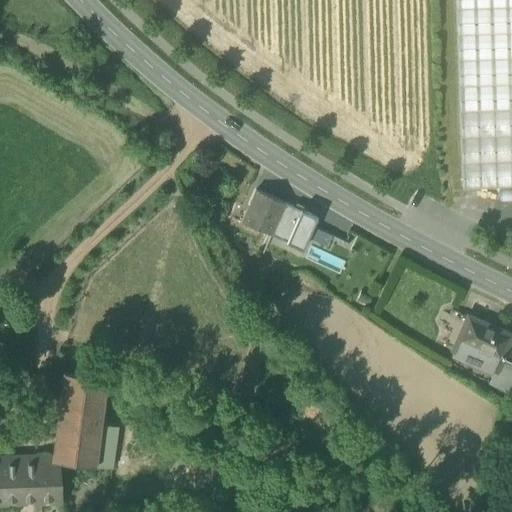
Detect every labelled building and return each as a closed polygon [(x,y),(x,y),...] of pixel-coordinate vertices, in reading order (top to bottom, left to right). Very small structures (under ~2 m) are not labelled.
[(511,0),(455,0),(462,187),(511,185),(511,0)] [(511,188),(498,189),(498,202),(511,201),(511,188)] [(242,222),(271,235),(285,203),(256,190),(242,222)] [(271,235),(302,249),(317,218),(285,203),(271,235)] [(342,270),(345,257),(310,248),(306,261),(342,270)] [(479,366),(494,372),(498,363),(500,360),(511,336),(468,317),(453,353),(480,365),(479,366)] [(489,384),(511,395),(511,365),(500,360),(498,363),(494,372),(489,384)] [(53,455),(52,462),(60,463),(95,468),(111,470),(117,429),(101,427),(105,392),(107,380),(64,374),(53,455)] [(0,464),(52,463),(52,462),(53,455),(0,456),(0,464)] [(0,505),(62,504),(60,463),(52,462),(52,463),(0,464),(0,505)]
